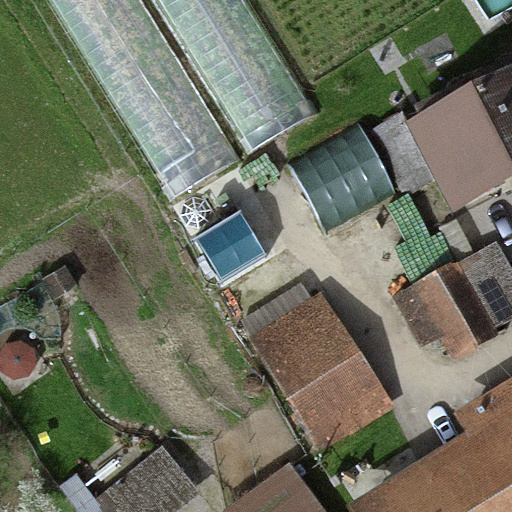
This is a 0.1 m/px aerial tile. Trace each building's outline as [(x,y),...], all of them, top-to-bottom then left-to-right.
[(141,0),(46,0),(171,203),(240,161),(141,0)] [(152,0),(248,156),(317,114),(248,0),(152,0)] [(455,113),(426,129),(461,197),(511,170),(511,63),(447,97),(455,113)] [(401,118),(384,127),(410,176),(427,167),(401,118)] [(454,356),(495,332),(457,266),(435,278),(450,305),(432,316),(454,356)] [(357,356),(321,302),(255,342),(301,422),(328,405),(314,382),(357,356)] [(511,511),(511,387),(468,414),(490,450),(388,511),(511,511)] [(159,511),(190,487),(164,455),(110,500),(119,511),(159,511)] [(323,511),(289,467),(228,511),(323,511)]
